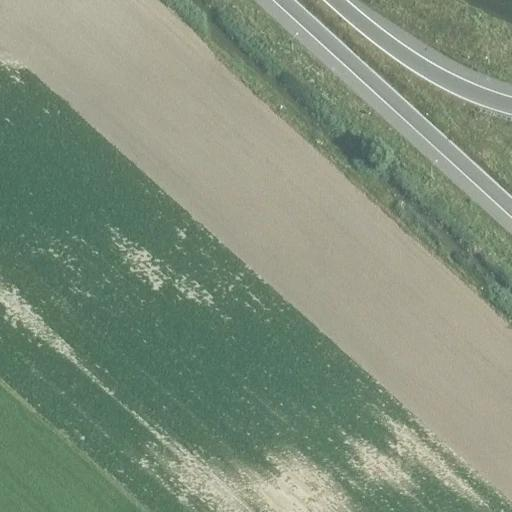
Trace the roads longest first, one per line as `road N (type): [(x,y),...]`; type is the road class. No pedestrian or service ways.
road 1 (motorway): [(281,0),(511,210)]
road 2 (motorway): [(511,105),(432,73),(333,0)]
